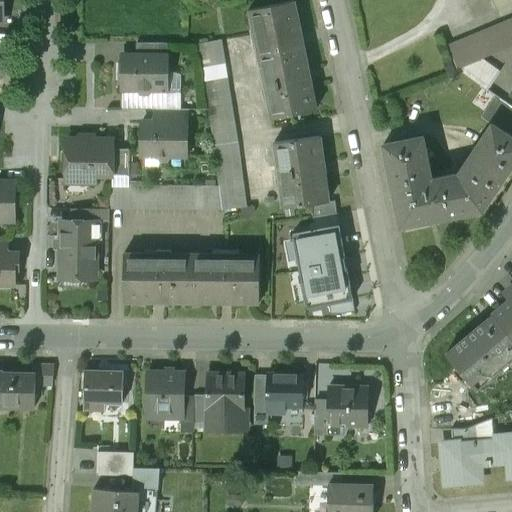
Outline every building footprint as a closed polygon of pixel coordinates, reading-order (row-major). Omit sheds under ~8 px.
[(238,0),(182,0),(184,13),(238,0)] [(292,0),(290,0),(249,8),(270,120),(316,111),(292,0)] [(511,0),(494,0),(499,9),(511,2),(511,0)] [(511,45),(511,18),(448,45),(457,68),(511,45)] [(220,41),(198,44),(219,186),(222,209),(247,206),(220,41)] [(138,55),(168,56),(168,43),(138,43),(138,55)] [(122,55),(122,90),(140,90),(141,94),(149,94),(150,90),(167,90),(168,56),(138,55),(122,55)] [(481,59),(457,68),(487,90),(500,73),(481,59)] [(511,122),(511,108),(496,97),(483,117),(506,132),(511,122)] [(155,122),(187,122),(187,109),(155,109),(155,122)] [(143,122),(143,157),(158,157),(159,161),(168,161),(169,157),(187,157),(187,122),(155,122),(143,122)] [(424,137),(384,145),(401,227),(433,221),(481,212),(504,178),(511,166),(511,137),(492,125),(458,175),(432,180),(424,137)] [(320,136),(275,143),(283,208),(312,204),(329,201),(320,136)] [(66,164),(66,182),(95,183),(95,176),(113,176),(113,150),(113,139),(66,139),(66,150),(62,153),(61,162),(66,164)] [(113,150),(113,176),(130,176),(130,150),(113,150)] [(0,181),(0,219),(12,219),(12,182),(0,181)] [(110,185),(109,209),(222,209),(219,186),(110,185)] [(329,201),(312,204),(313,216),(337,212),(335,201),(329,201)] [(74,208),(74,222),(98,222),(98,224),(109,224),(109,209),(74,208)] [(315,230),(339,225),(337,214),(313,218),(315,230)] [(61,222),(60,277),(97,277),(98,224),(98,222),(74,222),(61,222)] [(352,299),(339,225),(315,230),(293,234),(306,308),(329,304),(352,299)] [(0,284),(15,285),(15,269),(19,269),(19,252),(7,252),(0,252),(0,284)] [(124,254),(124,302),(260,304),(261,255),(124,254)] [(511,299),(493,314),(511,337),(511,285),(505,292),(511,299)] [(355,311),(352,299),(329,304),(330,314),(342,313),(355,311)] [(488,381),(511,360),(511,337),(493,314),(446,354),(472,384),(483,375),(488,381)] [(35,365),(34,374),(36,374),(35,384),(53,385),(54,366),(35,365)] [(124,371),(85,371),(84,408),(105,408),(106,402),(123,402),(124,371)] [(0,372),(0,407),(35,408),(35,384),(36,374),(34,374),(0,372)] [(184,373),(148,372),(148,418),(166,418),(166,412),(181,413),(183,413),(184,396),(184,373)] [(225,374),(209,374),(208,397),(208,429),(229,429),(229,425),(245,426),(246,377),(225,376),(225,374)] [(305,376),(268,375),(267,406),(267,413),(268,413),(286,413),(286,407),(304,407),(305,376)] [(368,389),(328,388),(328,402),(328,435),(345,435),(345,426),(368,426),(368,389)] [(195,397),(184,396),(183,413),(181,413),(181,432),(195,433),(195,429),(195,397)] [(208,397),(195,397),(195,429),(208,429),(208,397)] [(315,435),(328,435),(328,402),(315,402),(315,435)] [(268,425),(268,413),(267,413),(267,406),(255,406),(255,425),(268,425)] [(452,443),(477,440),(475,424),(466,429),(451,429),(452,443)] [(511,439),(477,443),(479,462),(511,459),(511,439)] [(481,481),(479,462),(477,443),(477,440),(452,443),(442,444),(445,484),(481,481)] [(134,453),(99,452),(98,475),(134,476),(134,469),(134,453)] [(292,457),(277,456),(277,472),(292,472),(292,457)] [(138,493),(145,493),(159,494),(160,469),(134,469),(134,476),(133,487),(137,487),(137,491),(138,491),(138,493)] [(330,485),(341,485),(342,473),(297,472),(297,486),(330,485)] [(341,485),(330,485),(328,511),(372,511),(373,486),(341,485)] [(93,511),(131,511),(132,505),(138,506),(138,498),(145,498),(145,493),(138,493),(138,491),(137,491),(95,489),(93,511)]
